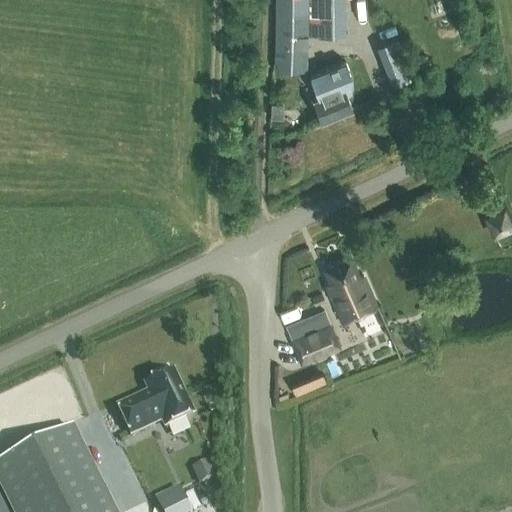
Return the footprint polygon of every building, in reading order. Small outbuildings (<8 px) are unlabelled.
[(273,0),(273,69),(305,69),(308,34),(345,36),(343,0),(273,0)] [(314,98),(322,119),(352,107),(343,86),(353,82),(345,63),(311,77),(319,96),(314,98)] [(342,322),(377,306),(363,275),(359,277),(351,257),(324,268),(333,289),(329,290),(331,294),(331,295),(342,322)] [(322,292),(311,297),(314,305),(325,300),(322,292)] [(291,324),(297,338),(292,340),(300,362),(339,346),(324,311),(291,324)] [(330,371),(298,384),(301,392),(334,379),(330,371)] [(192,417),(172,373),(146,385),(150,395),(117,410),(130,436),(162,421),(166,429),(192,417)] [(113,511),(73,430),(0,465),(0,511),(113,511)] [(203,483),(219,479),(214,462),(199,466),(203,483)]
